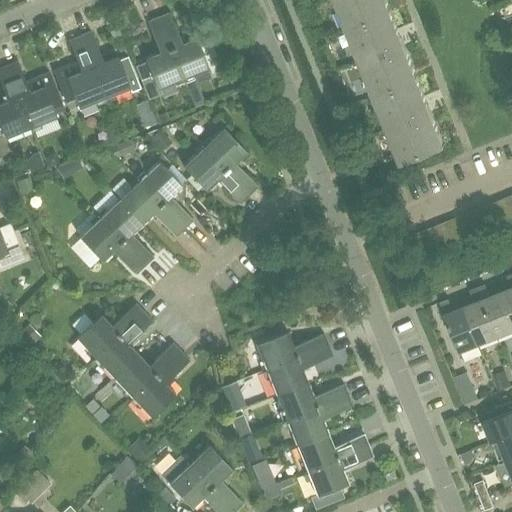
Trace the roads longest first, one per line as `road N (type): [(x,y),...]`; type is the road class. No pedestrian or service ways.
road 1 (residential): [(439,473),(344,239)]
road 2 (residential): [(204,326),(181,298),(292,194),(322,182)]
road 3 (residential): [(322,182),(250,0)]
road 4 (residential): [(344,239),(511,175)]
